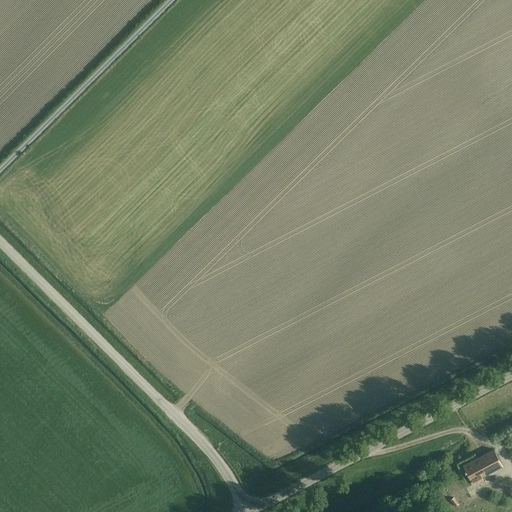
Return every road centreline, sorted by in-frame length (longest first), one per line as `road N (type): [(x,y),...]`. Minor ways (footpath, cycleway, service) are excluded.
road 1 (tertiary): [(249,510),(207,448),(0,242)]
road 2 (tertiary): [(249,510),(511,376)]
